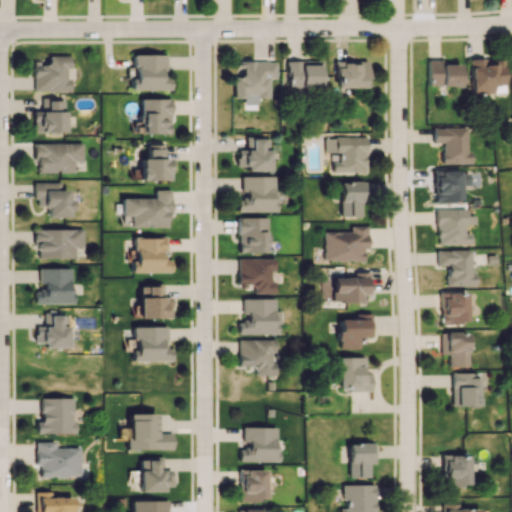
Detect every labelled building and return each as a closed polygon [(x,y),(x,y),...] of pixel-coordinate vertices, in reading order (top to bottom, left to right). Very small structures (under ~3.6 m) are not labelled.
[(163,55),(133,54),(132,78),(129,78),(129,89),(169,90),(169,75),(163,75),(163,55)] [(32,65),(32,91),(69,91),(69,79),(65,79),(65,69),(69,68),(69,55),(45,56),(45,65),(32,65)] [(469,59),(470,94),(502,93),(502,87),(504,87),(503,61),(485,61),(485,58),(469,59)] [(459,64),(440,64),(440,60),(426,59),(426,86),(459,86),(459,64)] [(366,87),(365,60),(334,61),(335,88),(366,87)] [(267,98),(267,78),(274,78),(274,61),(239,61),(239,77),(232,77),(232,98),(245,98),(245,94),(256,94),(256,98),(267,98)] [(320,87),(319,61),(286,61),(286,87),(320,87)] [(32,133),(65,132),(64,99),(40,99),(41,111),(31,111),(32,133)] [(138,99),(139,134),(168,133),(168,99),(138,99)] [(465,127),(431,128),(432,143),(440,143),(441,164),(470,164),(469,151),(466,151),(465,127)] [(268,171),(268,138),(245,137),(245,149),(236,149),(236,165),(245,165),(245,171),(268,171)] [(364,137),(324,138),(325,153),(337,153),(337,161),(331,161),(331,173),(365,172),(364,137)] [(34,173),(73,172),(73,161),(82,161),(81,142),(34,143),(34,173)] [(433,202),(459,202),(459,186),(468,186),(467,170),(433,171),(433,202)] [(274,212),(275,176),(241,176),(241,198),(235,198),(235,211),(274,212)] [(339,216),(359,216),(359,203),(366,203),(365,181),(338,182),(339,216)] [(46,217),(71,217),(71,199),(67,199),(67,189),(59,189),(60,183),(34,182),(34,207),(46,207),(46,217)] [(167,190),(152,190),(152,198),(120,198),(120,216),(128,216),(128,227),(167,227),(167,190)] [(435,245),(470,244),(469,233),(465,233),(464,208),(433,210),(435,245)] [(265,218),(236,217),(236,252),(265,253),(265,218)] [(322,232),(322,261),(362,260),(362,249),(367,249),(366,226),(349,226),(349,232),(322,232)] [(82,229),(33,230),(34,259),(73,258),(73,247),(82,247),(82,229)] [(162,238),(133,238),(132,261),(130,261),(130,272),(169,272),(169,257),(162,257),(162,238)] [(469,249),(436,250),(436,268),(444,268),(445,286),(474,286),(474,274),(470,274),(469,249)] [(273,293),(273,280),(269,280),(269,270),(273,270),(273,258),(236,258),(236,286),(251,286),(251,294),(273,293)] [(71,268),(38,268),(38,288),(33,288),(33,304),(71,303),(71,268)] [(332,278),(332,303),(359,302),(359,295),(369,294),(368,272),(353,272),(353,277),(332,278)] [(137,287),(138,319),(166,318),(165,286),(137,287)] [(439,293),(440,324),(466,323),(465,292),(439,293)] [(273,298),(241,299),(241,319),(236,319),(236,334),(277,334),(277,311),(273,311),(273,298)] [(67,347),(67,326),(60,326),(60,313),(43,314),(43,327),(33,327),(34,343),(42,342),(42,348),(67,347)] [(337,349),(358,348),(357,337),(371,336),(370,313),(353,314),(354,319),(336,319),(337,349)] [(130,361),(170,360),(170,347),(164,347),(163,326),(132,326),(133,349),(130,349),(130,361)] [(446,367),(466,367),(466,332),(439,332),(439,354),(446,354),(446,367)] [(272,375),(271,351),(274,351),(273,339),(236,340),(237,366),(252,366),(252,375),(272,375)] [(363,357),(337,357),(337,391),(370,391),(370,374),(364,374),(363,357)] [(476,407),(477,373),(451,373),(450,406),(476,407)] [(71,398),(39,398),(39,421),(34,421),(35,433),(74,433),(74,422),(71,422),(71,398)] [(154,413),(126,414),(127,450),(170,449),(170,433),(155,433),(154,413)] [(241,446),(237,446),(237,461),(275,462),(275,427),(241,427),(241,446)] [(54,448),(54,442),(36,442),(36,477),(79,476),(79,447),(54,448)] [(367,477),(367,464),(375,464),(374,443),(346,443),(347,478),(367,477)] [(467,486),(468,455),(441,455),(441,486),(467,486)] [(162,491),(162,486),(170,486),(170,470),(156,470),(156,459),(137,460),(138,492),(162,491)] [(264,501),(264,470),(238,470),(238,501),(264,501)] [(373,511),(373,484),(342,485),(342,508),(338,508),(338,511),(373,511)] [(71,511),(72,497),(52,497),(52,492),(37,492),(36,511),(71,511)] [(164,511),(164,500),(130,501),(130,511),(164,511)] [(478,511),(478,509),(457,509),(457,503),(441,504),(441,511),(478,511)]
